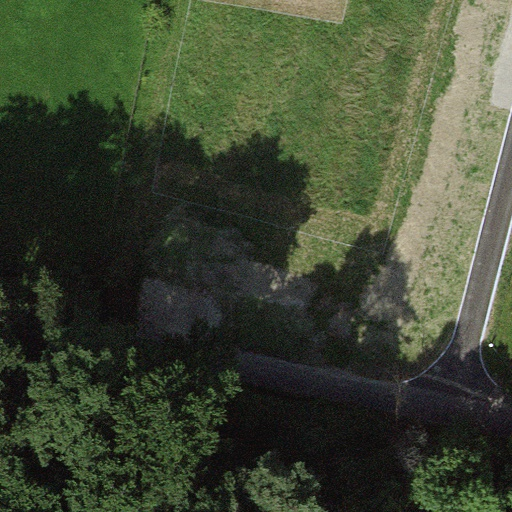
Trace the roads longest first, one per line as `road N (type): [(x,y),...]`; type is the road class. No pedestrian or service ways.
road 1 (track): [(0,319),(511,424)]
road 2 (track): [(451,411),(511,177)]
